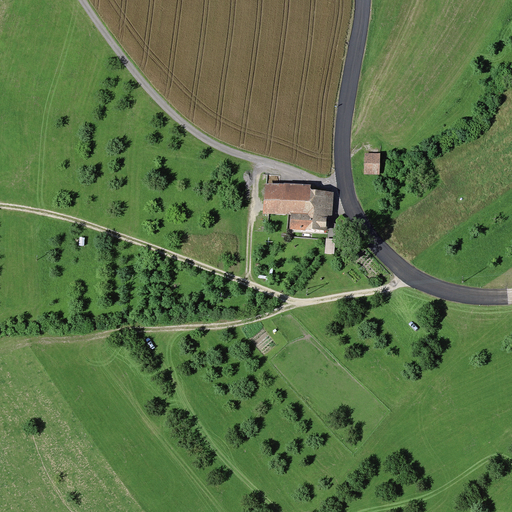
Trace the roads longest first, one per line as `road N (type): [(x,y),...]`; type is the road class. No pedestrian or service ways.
road 1 (secondary): [(511,296),(455,294),(408,276),(351,212),(341,142),(360,0)]
road 2 (track): [(79,0),(141,84),(188,128),(228,153),(343,185)]
road 3 (track): [(0,206),(84,223),(298,302)]
road 4 (track): [(298,302),(219,326),(0,348)]
road 5 (track): [(246,282),(255,161)]
